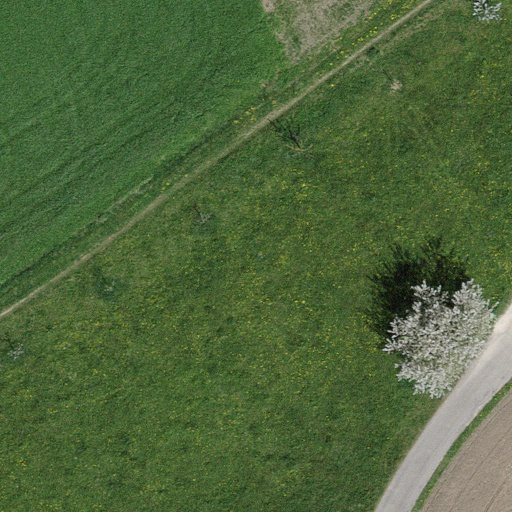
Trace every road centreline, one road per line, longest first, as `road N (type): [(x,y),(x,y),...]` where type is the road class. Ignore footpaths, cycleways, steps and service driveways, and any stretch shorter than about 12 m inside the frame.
road 1 (track): [(0,309),(438,0)]
road 2 (unclassified): [(511,341),(451,418),(396,511)]
